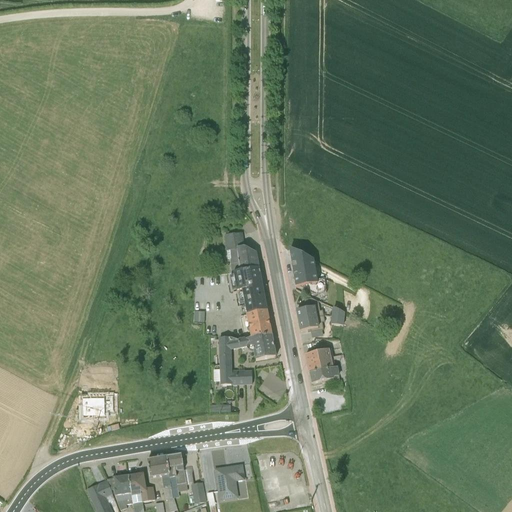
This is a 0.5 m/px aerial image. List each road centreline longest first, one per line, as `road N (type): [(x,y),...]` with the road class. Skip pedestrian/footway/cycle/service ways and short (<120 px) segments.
road 1 (secondary): [(246,0),(246,190),(269,239)]
road 2 (secondary): [(269,239),(263,0)]
road 3 (secondary): [(222,432),(71,459),(32,484),(12,511)]
road 4 (track): [(189,0),(156,12),(0,20)]
road 5 (secondary): [(269,239),(303,411)]
